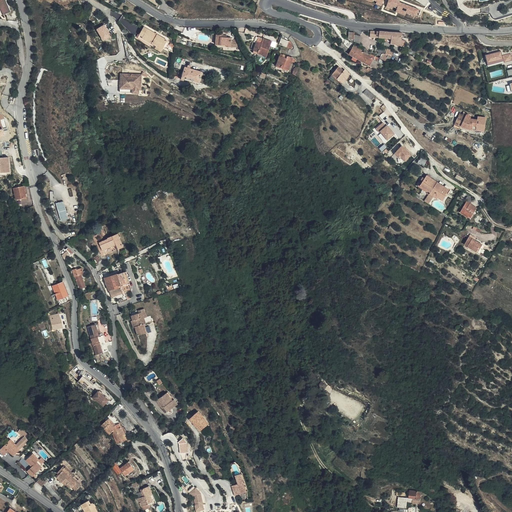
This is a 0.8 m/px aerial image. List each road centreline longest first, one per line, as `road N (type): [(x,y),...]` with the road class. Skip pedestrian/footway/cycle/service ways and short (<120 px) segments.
road 1 (unclassified): [(178,511),(155,437),(79,357),(72,291),(26,158),(21,94),(29,55),(17,0)]
road 2 (unclassified): [(133,0),(170,22),(262,24),(308,42),(317,31),(269,11),(269,1),(351,26),(511,30)]
